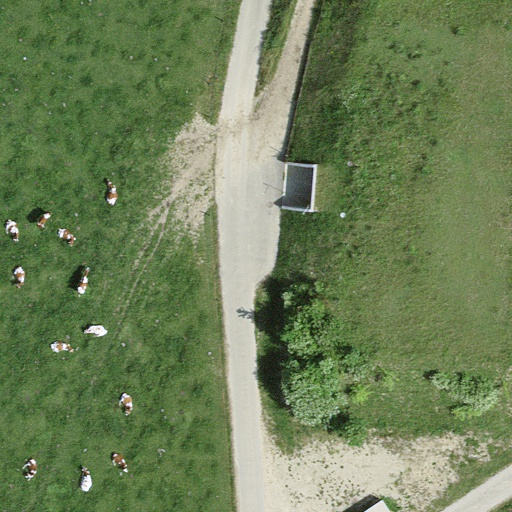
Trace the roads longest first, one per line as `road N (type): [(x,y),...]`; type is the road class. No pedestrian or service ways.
road 1 (track): [(241,511),(221,160),(246,0)]
road 2 (track): [(221,218),(250,179),(296,0)]
